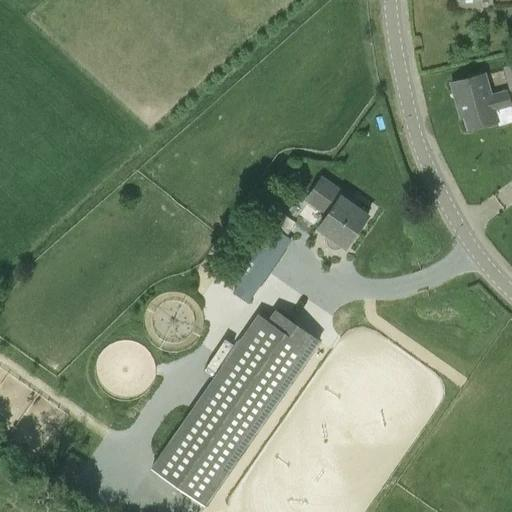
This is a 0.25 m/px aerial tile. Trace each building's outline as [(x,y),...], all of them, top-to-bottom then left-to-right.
[(498,120),(495,111),(511,107),(507,89),(491,93),(485,73),(451,83),(459,113),(463,111),(467,128),(498,120)] [(319,227),(328,233),(325,237),(325,242),(327,246),(332,250),(336,250),(341,249),(344,245),(346,246),(368,215),(318,180),(305,200),(327,215),(319,227)] [(248,303),(291,239),(278,230),(288,215),(268,202),(220,273),(237,285),(232,292),(248,303)] [(204,507),(245,449),(320,341),(281,313),(274,323),(264,316),(155,473),(204,507)] [(176,379),(196,347),(180,336),(160,368),(176,379)]
